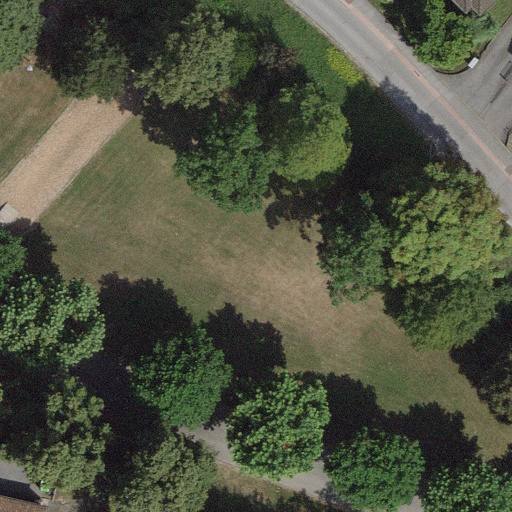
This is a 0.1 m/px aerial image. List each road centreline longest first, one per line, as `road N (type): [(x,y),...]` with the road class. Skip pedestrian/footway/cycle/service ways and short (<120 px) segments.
road 1 (unclassified): [(271,511),(0,338)]
road 2 (unclassified): [(511,234),(296,0)]
